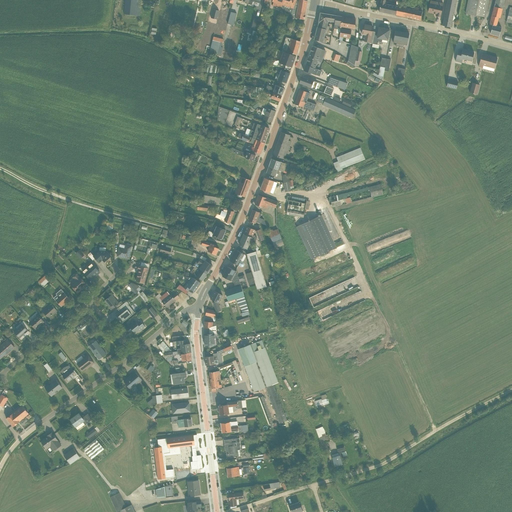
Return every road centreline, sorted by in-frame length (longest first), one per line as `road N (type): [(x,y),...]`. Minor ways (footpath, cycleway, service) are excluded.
road 1 (tertiary): [(198,308),(263,163),(313,0)]
road 2 (tertiary): [(216,511),(198,308)]
road 3 (unclassified): [(511,47),(314,0)]
road 4 (residential): [(133,354),(31,429),(0,467)]
road 5 (track): [(366,283),(435,430)]
road 6 (unclassified): [(227,511),(380,464)]
road 7 (track): [(380,464),(511,389)]
